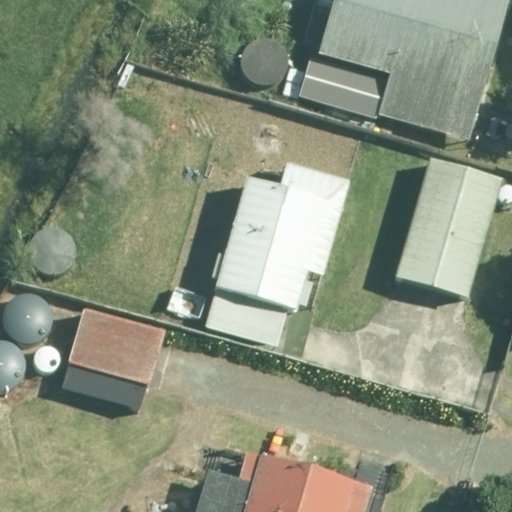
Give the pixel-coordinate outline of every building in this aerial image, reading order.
[(463,144),(506,0),(331,0),(302,96),(463,144)] [(511,117),(490,112),(479,151),(511,160),(511,117)] [(463,302),(499,186),(428,164),(392,280),(463,302)] [(344,188),(281,167),(274,191),(248,184),(199,329),(269,353),(283,311),(300,317),(344,188)] [(78,262),(43,228),(15,256),(51,290),(78,262)] [(159,341),(85,319),(69,371),(144,393),(159,341)] [(358,511),(364,488),(247,462),(235,511),(358,511)]
